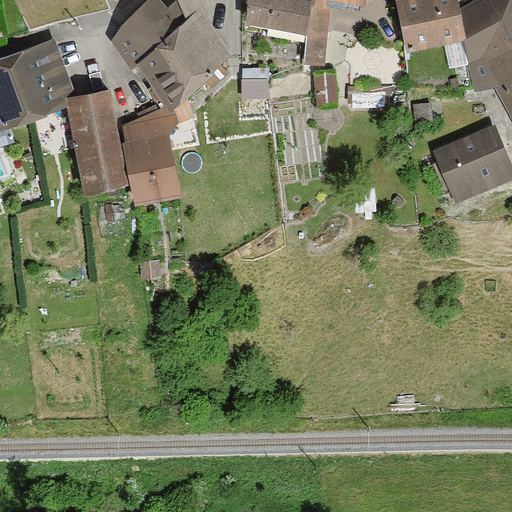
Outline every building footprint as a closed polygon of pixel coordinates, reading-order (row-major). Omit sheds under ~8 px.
[(124,57),(174,16),(160,0),(136,0),(101,30),(124,57)] [(238,0),(235,18),(296,30),(301,0),(238,0)] [(455,36),(450,0),(388,0),(394,44),(455,36)] [(511,0),(467,0),(452,8),(457,38),(511,135),(511,0)] [(174,16),(124,57),(122,59),(160,105),(225,50),(186,5),(174,16)] [(298,60),(318,62),(323,7),(303,6),(298,60)] [(0,54),(0,83),(15,119),(61,97),(65,89),(47,40),(0,54)] [(314,105),(331,104),(330,69),(313,69),(314,105)] [(0,124),(15,119),(0,83),(0,124)] [(104,85),(65,89),(61,97),(72,184),(118,178),(108,118),(104,85)] [(108,118),(118,178),(122,206),(174,199),(159,109),(108,118)] [(490,122),(423,149),(444,199),(510,172),(490,122)]
